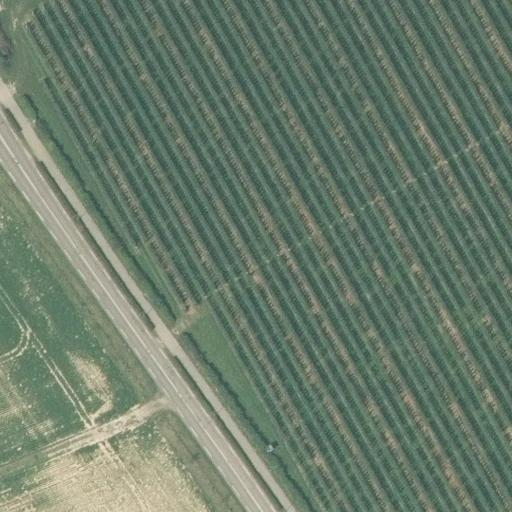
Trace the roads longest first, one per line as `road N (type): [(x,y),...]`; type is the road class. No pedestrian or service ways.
road 1 (tertiary): [(262,511),(0,137)]
road 2 (track): [(0,473),(179,394)]
